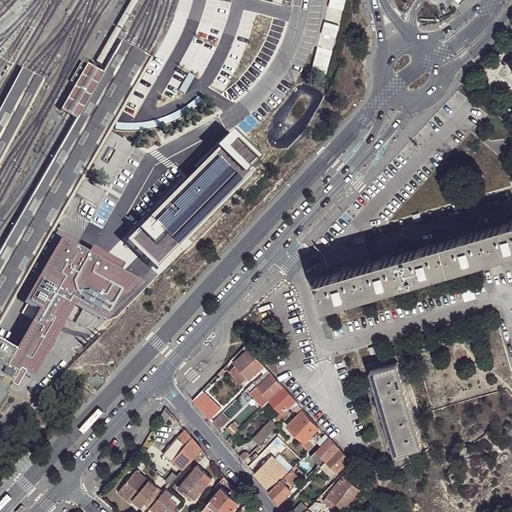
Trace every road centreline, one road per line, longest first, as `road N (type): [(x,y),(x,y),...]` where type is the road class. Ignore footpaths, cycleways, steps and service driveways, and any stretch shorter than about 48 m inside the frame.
road 1 (residential): [(281,246),(323,351),(491,303),(511,315)]
road 2 (residential): [(272,511),(158,379)]
road 3 (tertiary): [(158,379),(63,484)]
